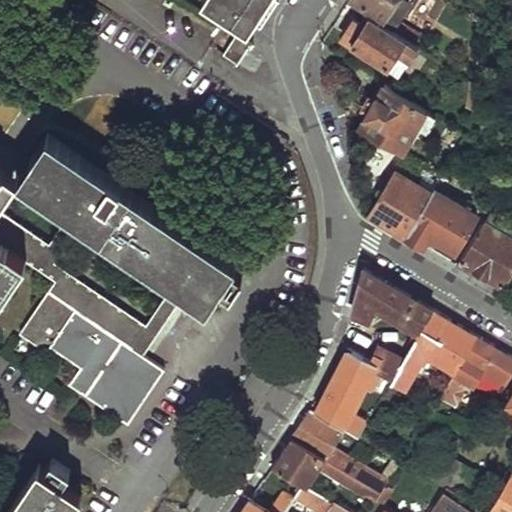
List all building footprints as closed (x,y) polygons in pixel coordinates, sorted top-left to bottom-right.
[(212,0),(249,24),(256,14),(264,1),(261,0),(212,0)] [(360,0),(394,21),(406,2),(403,0),(360,0)] [(416,0),(412,14),(433,21),(440,0),(416,0)] [(353,18),(342,37),(384,64),(393,52),(402,58),(407,60),(419,42),(416,40),(396,27),(372,12),(364,25),(353,18)] [(401,20),(396,27),(416,40),(420,32),(401,20)] [(238,31),(223,53),(238,63),(253,40),(238,31)] [(393,52),(384,64),(395,71),(402,58),(393,52)] [(481,55),(478,79),(487,86),(491,56),(481,55)] [(473,78),(472,102),(484,111),(487,86),(478,79),(473,78)] [(383,81),(358,124),(403,150),(417,127),(426,131),(435,114),(383,81)] [(18,177),(69,211),(82,220),(206,302),(234,260),(47,134),(18,177)] [(0,203),(18,178),(0,165),(0,203)] [(370,212),(407,235),(432,191),(396,169),(370,212)] [(407,235),(425,246),(430,236),(454,250),(477,213),(440,189),(443,184),(438,181),(432,191),(407,235)] [(490,209),(457,264),(482,280),(486,273),(501,282),(511,264),(511,235),(501,229),(508,220),(490,209)] [(82,220),(69,211),(49,242),(0,210),(0,242),(26,262),(56,281),(21,333),(46,352),(51,346),(79,365),(69,381),(127,422),(164,368),(131,346),(145,324),(55,260),(82,220)] [(0,300),(26,262),(0,242),(0,300)] [(364,266),(353,311),(370,316),(377,299),(422,327),(433,308),(399,287),(364,266)] [(394,373),(392,376),(405,384),(414,369),(421,372),(433,353),(449,363),(447,368),(452,372),(476,333),(455,321),(433,308),(422,327),(405,355),(394,373)] [(452,372),(441,393),(451,399),(463,381),(457,376),(459,374),(472,381),(484,367),(507,380),(511,371),(511,354),(497,346),(476,333),(452,372)] [(350,339),(346,347),(379,365),(394,373),(405,355),(381,341),(373,353),(350,339)] [(336,366),(314,409),(345,427),(357,435),(365,423),(352,415),(379,365),(346,347),(341,357),(347,361),(342,370),(336,366)] [(341,357),(336,366),(342,370),(347,361),(341,357)] [(292,435),(381,488),(401,460),(393,456),(383,473),(333,442),(345,427),(314,409),(311,407),(301,422),(292,435)] [(283,449),(274,462),(302,479),(306,481),(318,465),(375,498),(381,488),(292,435),(283,449)] [(443,448),(426,476),(444,486),(446,484),(461,459),(443,448)] [(446,484),(460,493),(474,468),(461,459),(446,484)] [(39,462),(4,511),(68,511),(83,492),(39,462)] [(281,511),(297,488),(302,479),(274,462),(264,477),(283,488),(270,508),(251,496),(240,511),(281,511)] [(511,511),(511,469),(488,509),(491,511),(511,511)] [(322,511),(332,497),(306,481),(302,479),(297,488),(315,500),(306,511),(322,511)] [(444,486),(433,504),(446,511),(475,511),(478,508),(444,486)] [(357,511),(332,497),(322,511),(338,511),(339,511),(340,511),(357,511)]
